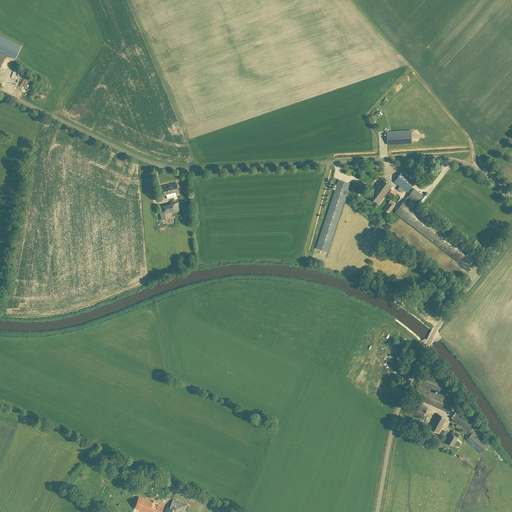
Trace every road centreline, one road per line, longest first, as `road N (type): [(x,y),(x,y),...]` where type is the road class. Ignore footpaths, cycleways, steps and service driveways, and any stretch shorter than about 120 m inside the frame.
road 1 (unclassified): [(511,199),(484,167),(444,156),(177,167),(0,88)]
road 2 (unclassified): [(376,511),(395,417),(430,337),(511,236)]
